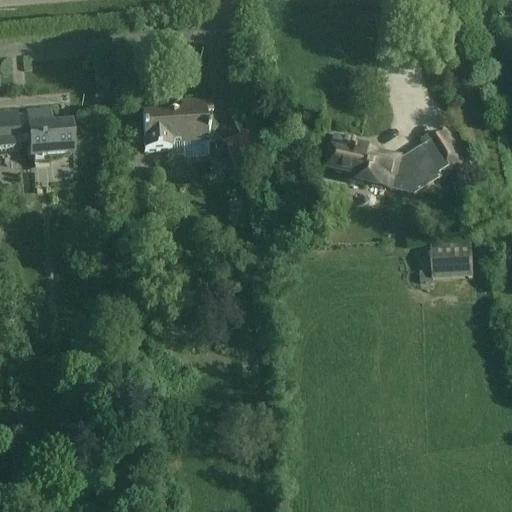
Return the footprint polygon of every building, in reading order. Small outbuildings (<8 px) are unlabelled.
[(180,114),(141,117),(143,155),(170,153),(170,147),(182,146),(183,158),(208,157),(207,144),(209,144),(209,135),(208,131),(206,131),(205,116),(211,116),(211,103),(180,105),(180,114)] [(48,159),(73,157),(70,126),(50,128),(49,114),(27,115),(27,120),(16,122),(16,116),(0,117),(0,155),(19,154),(18,144),(29,143),(30,160),(32,160),(33,167),(49,166),(48,159)] [(233,167),(258,159),(250,134),(225,142),(233,167)] [(461,162),(445,135),(417,151),(403,161),(358,151),(360,144),(335,138),(327,172),(346,177),(345,183),(412,198),(440,180),(437,176),(461,162)] [(431,253),(433,283),(472,281),(470,251),(431,253)] [(14,307),(0,308),(0,327),(0,328),(2,344),(17,342),(15,326),(16,326),(14,307)]
